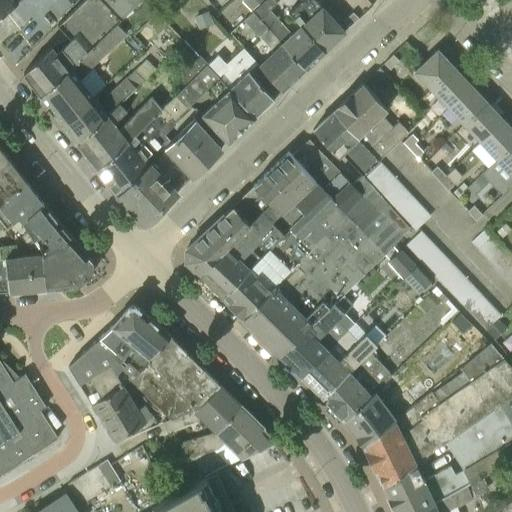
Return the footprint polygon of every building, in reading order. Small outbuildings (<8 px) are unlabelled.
[(0,0),(0,16),(20,0),(0,0)] [(23,72),(41,95),(97,43),(96,42),(116,23),(117,23),(139,0),(83,0),(83,1),(68,15),(58,25),(71,40),(58,51),(52,45),(23,72)] [(250,10),(261,0),(241,0),(250,10)] [(258,19),(305,69),(323,52),(299,26),(291,33),(271,10),(277,3),(274,0),(264,0),(252,11),(258,17),(258,19)] [(299,26),(323,52),(345,31),(321,5),(312,13),(301,1),(288,12),(300,25),(299,26)] [(143,18),(153,10),(145,2),(136,10),(143,18)] [(212,24),(208,11),(193,16),(197,29),(212,24)] [(272,51),(259,63),(258,64),(282,91),(305,69),(258,19),(258,17),(252,11),(243,19),(259,37),(260,36),(272,51)] [(349,27),(359,18),(353,12),(344,21),(349,27)] [(41,95),(63,123),(94,95),(80,78),(89,71),(88,69),(127,34),(117,23),(116,23),(96,42),(97,43),(41,95)] [(282,91),(258,64),(259,63),(243,47),(226,63),(217,54),(206,66),(228,89),(255,116),(282,91)] [(414,71),(431,89),(454,67),(437,49),(414,71)] [(399,60),(393,54),(384,63),(390,69),(399,60)] [(180,75),(188,83),(206,66),(198,58),(180,75)] [(228,89),(206,66),(188,83),(175,96),(186,108),(186,107),(196,116),(198,110),(192,103),(206,90),(215,99),(201,113),(228,141),(255,116),(228,89)] [(387,75),(379,66),(369,76),(377,84),(387,75)] [(431,89),(447,106),(470,84),(454,67),(431,89)] [(63,123),(78,143),(120,102),(143,80),(134,70),(99,101),(94,95),(63,123)] [(387,110),(387,109),(363,83),(331,112),(358,139),(380,159),(408,132),(399,120),(393,125),(383,114),(387,110)] [(447,106),(464,124),(487,102),(470,84),(447,106)] [(78,143),(97,167),(162,108),(152,96),(120,128),(114,122),(127,110),(120,102),(78,143)] [(97,167),(118,193),(195,120),(194,120),(196,116),(186,107),(186,108),(175,96),(162,109),(162,108),(97,167)] [(464,124),(480,142),(504,120),(487,102),(464,124)] [(331,112),(313,129),(339,157),(348,148),(369,168),(380,159),(358,139),(331,112)] [(195,120),(118,193),(145,222),(221,148),(195,120)] [(480,142),(497,159),(511,145),(511,128),(504,120),(480,142)] [(403,141),(410,148),(416,142),(418,139),(413,133),(403,141)] [(298,149),(314,166),(325,156),(309,139),(298,149)] [(416,142),(410,148),(418,157),(424,151),(416,142)] [(442,146),(449,153),(453,150),(445,142),(442,146)] [(511,145),(497,159),(511,175),(511,145)] [(0,165),(9,158),(0,146),(0,165)] [(289,152),(266,173),(253,185),(272,204),(280,212),(281,211),(282,213),(294,202),(304,212),(314,202),(326,191),(322,187),(339,171),(325,156),(314,166),(307,172),(289,152)] [(0,202),(27,181),(9,158),(0,165),(0,202)] [(362,175),(370,183),(387,167),(380,159),(369,168),(362,175)] [(431,171),(440,180),(446,174),(437,165),(431,171)] [(370,183),(377,191),(394,175),(387,167),(370,183)] [(446,174),(440,180),(448,189),(462,175),(455,167),(446,174)] [(363,192),(353,182),(352,183),(340,170),(339,171),(322,187),(326,191),(344,210),(363,192)] [(344,210),(385,252),(410,228),(406,223),(399,215),(392,207),(384,199),(377,191),(370,183),(362,175),(362,174),(353,182),(363,192),(344,210)] [(377,191),(384,199),(402,183),(394,175),(377,191)] [(21,221),(43,201),(27,181),(0,202),(0,217),(6,226),(18,217),(21,221)] [(384,199),(392,207),(409,191),(402,183),(384,199)] [(199,275),(272,204),(253,185),(186,248),(185,260),(199,275)] [(457,198),(464,191),(460,187),(453,194),(457,198)] [(297,240),(308,250),(272,286),(242,316),(279,353),(333,300),(343,291),(344,292),(368,269),(385,252),(344,210),(326,191),(314,202),(304,212),(291,226),(301,236),(297,240)] [(392,207),(399,215),(417,199),(409,191),(392,207)] [(399,215),(406,223),(424,207),(417,199),(399,215)] [(63,266),(82,247),(66,230),(43,201),(21,221),(34,241),(43,233),(53,244),(48,249),(63,266)] [(280,212),(272,204),(199,275),(220,295),(252,265),(291,226),(304,212),(294,202),(282,213),(281,213),(280,212)] [(476,220),(483,214),(474,204),(468,210),(476,220)] [(406,223),(410,228),(412,226),(415,230),(431,215),(424,207),(406,223)] [(506,222),(497,231),(503,237),(511,229),(506,222)] [(220,295),(242,316),(272,286),(308,250),(297,240),(301,236),(291,226),(252,265),(220,295)] [(471,241),(479,249),(494,234),(487,226),(471,241)] [(405,245),(412,252),(428,238),(421,230),(405,245)] [(42,253),(46,288),(78,285),(93,271),(93,259),(82,247),(63,266),(48,249),(53,244),(43,233),(34,241),(41,252),(42,253)] [(479,249),(486,257),(502,242),(494,234),(479,249)] [(412,252),(420,260),(436,245),(428,238),(412,252)] [(486,257),(493,264),(509,249),(502,242),(486,257)] [(0,292),(7,292),(33,289),(29,254),(18,255),(17,245),(0,245),(0,292)] [(420,260),(427,268),(443,253),(436,245),(420,260)] [(493,264),(501,272),(511,261),(511,252),(509,249),(493,264)] [(404,276),(416,265),(402,250),(390,261),(404,276)] [(33,289),(46,288),(42,253),(41,252),(29,254),(33,289)] [(427,268),(434,276),(451,261),(443,253),(427,268)] [(434,276),(442,283),(458,269),(451,261),(434,276)] [(511,261),(501,272),(508,280),(511,275),(511,261)] [(416,265),(404,276),(403,277),(418,293),(431,281),(416,265)] [(442,283),(449,291),(465,276),(458,269),(442,283)] [(449,291),(457,299),(473,284),(465,276),(449,291)] [(457,299),(464,307),(480,292),(473,284),(457,299)] [(450,310),(401,357),(405,361),(458,310),(436,286),(432,290),(432,291),(424,300),(432,309),(441,301),(450,310)] [(333,300),(279,353),(301,374),(339,339),(328,327),(345,312),(354,303),(344,292),(343,291),(333,300)] [(464,307),(471,314),(487,300),(480,292),(464,307)] [(471,314),(479,322),(495,307),(487,300),(471,314)] [(129,378),(137,368),(139,370),(171,335),(138,307),(127,308),(112,325),(68,365),(91,403),(123,382),(129,378)] [(495,307),(479,322),(486,330),(502,315),(495,307)] [(301,374),(323,396),(370,352),(369,351),(377,344),(356,323),(339,339),(301,374)] [(503,334),(495,325),(487,331),(496,341),(503,334)] [(170,419),(195,409),(220,384),(171,335),(139,370),(131,380),(170,418),(170,419)] [(363,445),(382,485),(416,462),(446,441),(511,395),(511,365),(490,342),(461,367),(469,380),(439,401),(432,390),(417,401),(363,445)] [(323,396),(344,419),(376,390),(392,375),(370,352),(323,396)] [(0,473),(33,453),(58,437),(40,409),(45,406),(25,373),(9,383),(0,369),(0,361),(0,360),(0,473)] [(114,440),(146,421),(123,382),(91,403),(114,440)] [(220,384),(195,409),(170,419),(170,418),(162,421),(166,432),(202,418),(214,431),(217,430),(242,405),(220,384)] [(344,419),(345,420),(363,445),(417,401),(407,388),(395,397),(399,403),(391,410),(376,390),(344,419)] [(463,469),(467,467),(474,480),(511,457),(511,395),(446,441),(463,468),(463,469)] [(211,450),(213,451),(227,466),(272,442),(263,427),(242,405),(217,430),(214,431),(216,432),(179,441),(184,458),(211,450)] [(120,480),(117,476),(107,459),(97,465),(110,486),(120,480)] [(415,511),(467,484),(474,480),(467,467),(463,469),(463,468),(455,473),(451,465),(424,479),(416,462),(382,485),(394,511),(415,511)] [(100,493),(110,486),(97,465),(87,471),(100,493)] [(90,499),(100,493),(87,471),(78,477),(90,499)] [(81,505),(90,499),(78,477),(68,483),(78,500),(81,505)] [(221,511),(206,477),(153,507),(154,509),(147,511),(221,511)] [(444,511),(457,505),(457,507),(472,498),(467,484),(415,511),(444,511)] [(43,511),(76,511),(65,494),(41,509),(43,511)]
